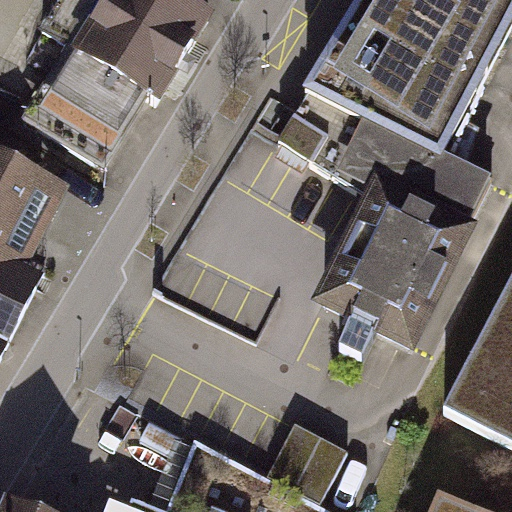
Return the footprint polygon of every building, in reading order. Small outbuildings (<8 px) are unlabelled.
[(157,107),(213,18),(183,0),(58,0),(40,33),(75,53),(30,131),(106,175),(150,102),(157,107)] [(443,158),(511,26),(511,0),(363,0),(279,148),(365,194),(309,309),(412,357),(496,183),(443,158)] [(29,269),(71,192),(0,153),(0,364),(42,275),(29,269)] [(511,294),(448,416),(511,449),(511,294)] [(347,454),(295,427),(266,481),(322,510),(347,454)] [(266,481),(194,443),(166,511),(157,511),(132,501),(128,511),(17,511),(0,505),(0,506),(0,511),(324,511),(322,510),(266,481)]
